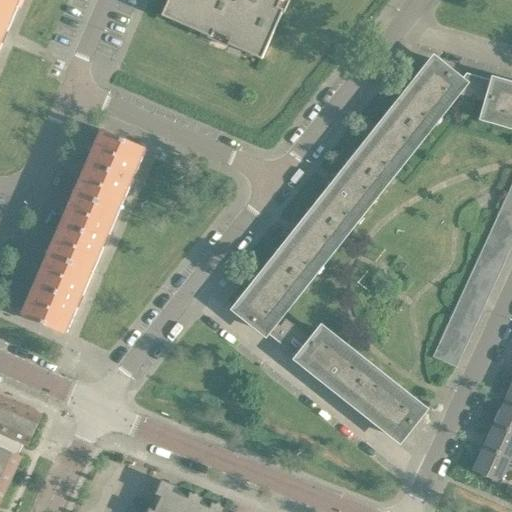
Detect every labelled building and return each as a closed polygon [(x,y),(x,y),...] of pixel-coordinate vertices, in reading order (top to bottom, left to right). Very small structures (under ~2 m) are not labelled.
[(2,0),(0,0),(0,42),(1,41),(2,42),(6,32),(5,31),(16,6),(2,0)] [(167,0),(161,15),(262,58),(286,0),(167,0)] [(434,60),(394,110),(422,133),(455,92),(462,83),(461,82),(462,82),(434,60)] [(467,75),(462,82),(461,82),(462,83),(455,92),(488,101),(488,102),(494,83),(467,75)] [(488,102),(484,116),(511,124),(511,85),(494,81),(494,83),(488,102)] [(422,133),(394,110),(355,160),(383,182),(422,133)] [(102,129),(88,160),(133,179),(135,174),(133,174),(144,148),(102,129)] [(88,160),(75,191),(118,209),(129,183),(131,184),(133,179),(88,160)] [(383,182),(355,160),(316,209),(344,231),(383,182)] [(75,191),(62,221),(106,241),(108,236),(106,235),(118,209),(75,191)] [(511,194),(507,193),(503,203),(511,207),(511,194)] [(511,207),(503,203),(498,213),(511,219),(511,207)] [(344,231),(316,209),(277,258),(305,281),(344,231)] [(511,219),(498,213),(493,223),(511,231),(511,219)] [(62,221),(49,252),(91,270),(102,245),(104,245),(106,241),(62,221)] [(511,231),(493,223),(489,234),(511,244),(511,243),(511,231)] [(489,234),(484,244),(507,254),(511,244),(489,234)] [(484,244),(479,254),(502,264),(507,254),(484,244)] [(49,252),(35,283),(80,302),(82,297),(80,296),(91,270),(49,252)] [(479,254),(475,264),(498,275),(502,264),(479,254)] [(305,281),(277,258),(237,308),(265,331),(266,329),(273,321),(305,281)] [(475,264),(470,274),(493,285),(498,275),(475,264)] [(470,274),(465,284),(488,295),(493,285),(470,274)] [(80,302),(35,283),(22,314),(65,332),(76,306),(78,307),(80,302)] [(465,284),(461,294),(484,305),(488,295),(465,284)] [(461,294),(456,305),(479,315),(484,305),(461,294)] [(456,305),(451,315),(474,325),(479,315),(456,305)] [(451,315),(447,325),(470,336),(474,325),(451,315)] [(273,321),(266,329),(300,356),(316,337),(311,333),(308,337),(286,319),(280,326),(273,321)] [(447,325),(442,335),(465,346),(470,336),(447,325)] [(300,356),(299,358),(349,398),(371,369),(321,330),(316,337),(300,356)] [(442,335),(437,345),(460,356),(465,346),(442,335)] [(460,356),(437,345),(433,356),(456,366),(460,356)] [(371,369),(349,398),(399,437),(421,409),(371,369)] [(0,501),(21,456),(18,454),(23,443),(27,445),(41,414),(0,395),(0,501)] [(511,403),(505,400),(494,424),(511,431),(511,403)] [(511,431),(494,424),(483,447),(509,459),(511,452),(511,431)] [(108,449),(80,511),(130,511),(140,491),(155,498),(162,482),(147,476),(152,466),(109,447),(108,449)] [(509,459),(483,447),(473,469),(499,481),(509,459)] [(162,482),(155,498),(148,511),(234,511),(221,506),(219,502),(215,503),(199,496),(197,492),(193,494),(163,480),(162,482)]
